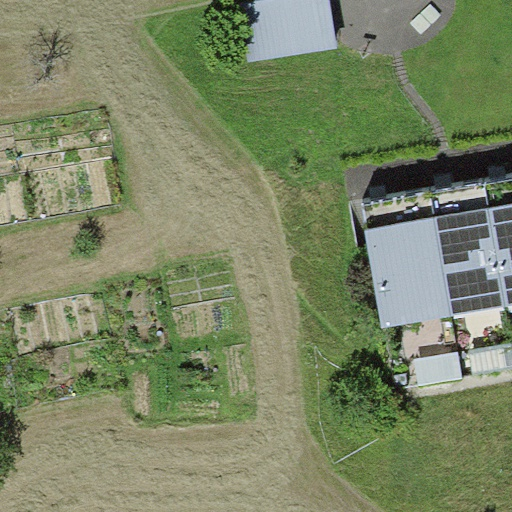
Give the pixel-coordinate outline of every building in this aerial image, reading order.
[(329,0),(259,0),(237,3),(246,63),(337,49),(329,0)] [(511,305),(511,179),(510,180),(485,184),(506,307),(511,305)] [(506,307),(485,184),(456,189),(430,193),(451,316),(506,307)] [(451,316),(430,193),(394,199),(362,205),(383,327),(451,316)] [(511,349),(511,343),(470,352),(474,375),(511,367),(511,349)] [(457,351),(415,360),(420,386),(463,377),(457,351)]
